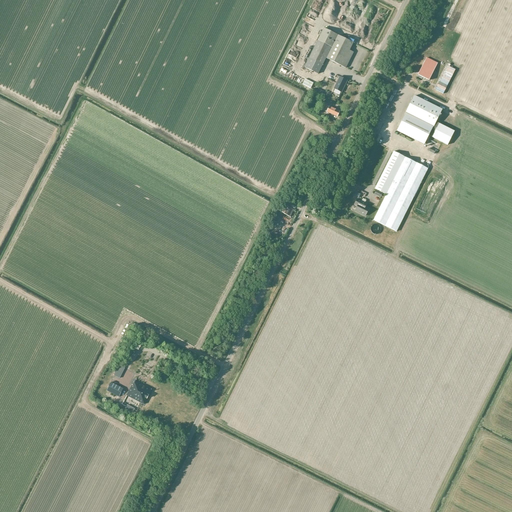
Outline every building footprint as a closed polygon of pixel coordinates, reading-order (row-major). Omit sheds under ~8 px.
[(326,59),(346,68),(354,53),(350,51),(353,43),(323,28),(304,68),(318,74),(326,59)] [(427,58),(418,75),(428,81),(437,63),(427,58)] [(339,77),(334,89),(341,92),(347,81),(339,77)] [(436,122),(442,110),(414,96),(397,131),(424,145),(429,136),(432,137),(432,138),(447,145),(454,131),(439,124),(436,122)] [(322,101),(319,109),(325,111),(328,104),(322,101)] [(340,111),(329,106),(326,112),(337,117),(340,111)] [(386,194),(373,220),(396,232),(428,169),(393,151),(375,189),(386,194)] [(284,208),(282,213),(290,217),(293,210),(289,207),(291,203),(284,199),(280,207),(284,208)] [(357,206),(355,211),(365,216),(369,209),(365,207),(365,206),(366,204),(357,199),(354,205),(357,206)] [(381,231),(381,230),(381,229),(381,228),(379,227),(378,226),(376,225),(375,225),(373,226),(372,228),(372,229),(371,230),(372,232),(373,233),(373,234),(374,234),(376,235),(378,235),(379,234),(380,233),(381,232),(381,231)] [(120,366),(115,375),(120,378),(125,368),(120,366)] [(139,402),(144,404),(152,390),(146,386),(146,387),(144,386),(144,385),(136,381),(134,385),(133,385),(127,395),(132,398),(133,397),(140,400),(139,402)] [(107,391),(119,397),(124,389),(111,383),(107,391)]
